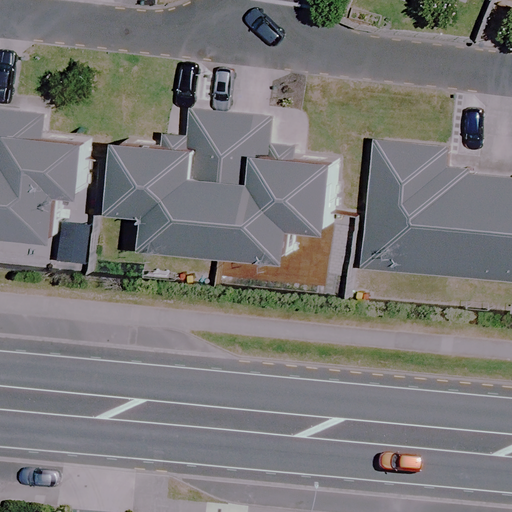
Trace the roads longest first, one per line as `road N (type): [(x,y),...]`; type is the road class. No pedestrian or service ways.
road 1 (secondary): [(511,446),(136,411)]
road 2 (residential): [(237,41),(511,74)]
road 3 (residential): [(0,15),(237,41)]
road 4 (secondary): [(136,411),(0,398)]
